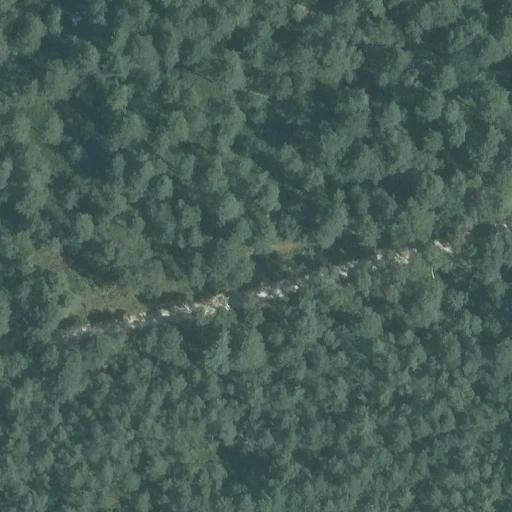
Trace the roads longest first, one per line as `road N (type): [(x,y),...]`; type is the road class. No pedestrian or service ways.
road 1 (track): [(511,229),(173,317),(0,346)]
road 2 (track): [(511,88),(426,76),(274,0)]
